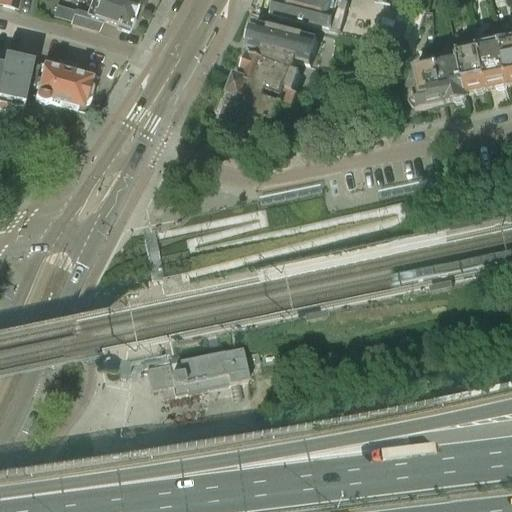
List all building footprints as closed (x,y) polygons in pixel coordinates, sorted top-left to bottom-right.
[(0,0),(0,9),(17,14),(20,0),(0,0)] [(139,7),(119,0),(99,0),(95,12),(88,9),(84,18),(74,16),(71,28),(96,35),(102,24),(129,33),(139,7)] [(276,0),(272,17),(331,32),(339,3),(325,0),(278,0),(278,1),(276,0)] [(254,27),(250,44),(247,53),(261,57),(260,59),(293,67),(307,71),(311,72),(318,45),(254,27)] [(511,42),(501,45),(510,87),(511,87),(511,42)] [(501,45),(479,49),(488,92),(495,91),(498,93),(505,91),(507,88),(510,87),(501,45)] [(457,54),(458,60),(466,97),(474,95),(477,97),(483,96),(485,93),(488,92),(479,49),(457,54)] [(243,76),(240,83),(240,85),(267,96),(266,98),(283,104),(281,110),(291,114),(297,97),(294,96),(301,79),(259,63),(249,59),(249,62),(244,60),(241,62),(237,71),(239,74),(243,76)] [(21,114),(32,66),(4,60),(3,62),(2,69),(0,76),(0,114),(6,116),(11,112),(21,114)] [(458,60),(435,65),(445,107),(453,105),(456,107),(463,106),(465,103),(466,103),(465,97),(466,97),(458,60)] [(428,71),(413,74),(409,73),(401,102),(411,98),(409,107),(415,114),(445,107),(435,65),(427,67),(428,71)] [(42,71),(35,102),(34,104),(54,108),(66,111),(76,112),(78,105),(87,107),(92,87),(88,87),(89,82),(74,78),(75,70),(57,66),(56,74),(42,71)] [(221,100),(215,116),(223,119),(223,120),(223,121),(223,122),(223,123),(224,125),(225,126),(244,133),(243,134),(272,144),(281,122),(276,120),(280,110),(281,110),(283,104),(266,98),(267,96),(240,85),(240,83),(235,82),(234,84),(232,84),(227,97),(229,98),(228,101),(229,101),(229,103),(221,100)] [(247,385),(245,373),(241,353),(146,373),(150,395),(171,390),(173,400),(247,385)] [(259,366),(257,356),(247,358),(249,368),(259,366)] [(117,380),(117,381),(126,383),(126,382),(128,373),(119,371),(117,380)]
